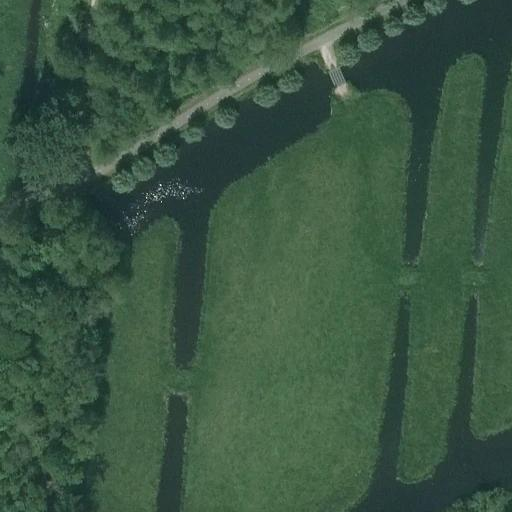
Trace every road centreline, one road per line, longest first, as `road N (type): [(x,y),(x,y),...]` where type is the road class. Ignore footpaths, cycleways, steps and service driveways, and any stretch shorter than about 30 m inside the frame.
road 1 (track): [(125,382),(187,376),(250,354),(345,296),(347,99)]
road 2 (track): [(511,269),(345,296)]
